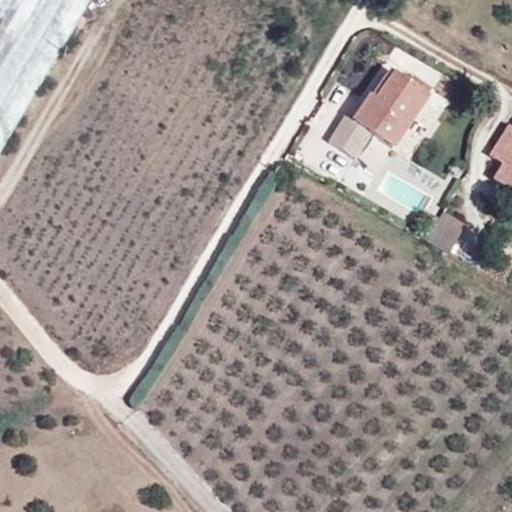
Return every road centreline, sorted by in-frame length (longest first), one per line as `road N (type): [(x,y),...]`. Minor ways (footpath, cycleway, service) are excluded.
road 1 (track): [(0,285),(82,379),(128,379),(374,0)]
road 2 (track): [(82,379),(193,511)]
